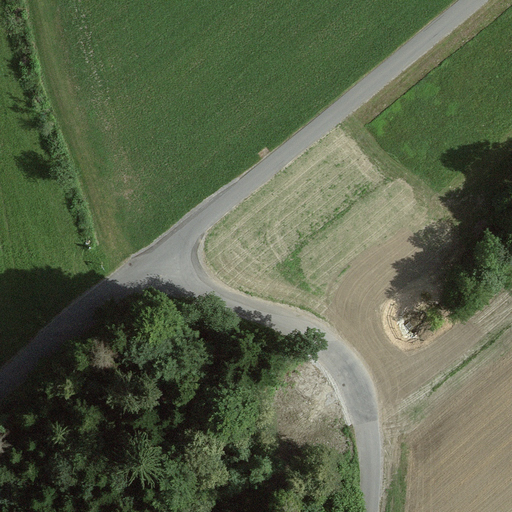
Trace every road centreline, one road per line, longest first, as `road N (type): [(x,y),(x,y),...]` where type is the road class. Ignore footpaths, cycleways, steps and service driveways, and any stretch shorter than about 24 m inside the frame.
road 1 (unclassified): [(481,0),(163,265)]
road 2 (residential): [(368,511),(365,412),(337,353),(163,265)]
road 3 (unclassified): [(163,265),(0,392)]
